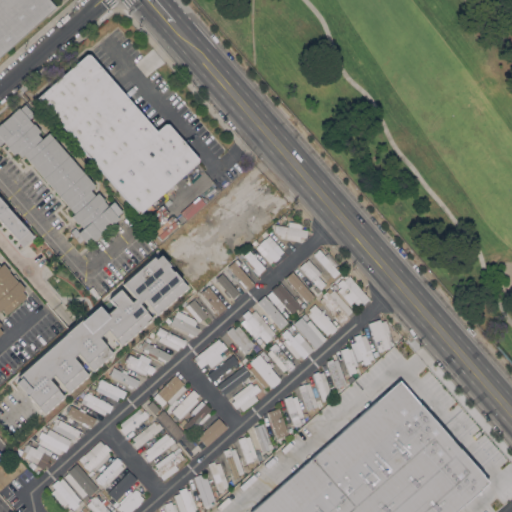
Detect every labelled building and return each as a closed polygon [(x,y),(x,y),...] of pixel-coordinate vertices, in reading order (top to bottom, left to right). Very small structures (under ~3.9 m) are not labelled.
[(0,0),(45,0),(53,8),(0,54),(0,0)] [(138,213),(36,97),(85,54),(89,54),(155,130),(164,123),(167,123),(197,158),(197,162),(138,213)] [(35,112),(28,119),(32,124),(33,123),(39,130),(37,133),(41,138),(47,132),(94,185),(89,190),(94,195),(97,192),(104,200),(103,200),(107,205),(112,201),(121,212),(116,216),(118,218),(111,225),(109,223),(99,232),(100,234),(93,241),(91,238),(86,243),(82,238),(78,242),(69,231),(74,227),(78,231),(82,228),(77,223),(76,224),(70,216),(73,213),(68,208),(69,207),(23,155),(20,157),(16,152),(13,154),(6,147),(7,146),(2,141),(0,142),(0,121),(17,107),(18,108),(25,102),(35,112)] [(0,199),(32,236),(22,246),(0,221),(0,199)] [(170,200),(187,218),(168,235),(152,216),(170,200)] [(279,223),(277,221),(283,215),(285,217),(279,223)] [(253,219),(263,230),(235,254),(225,243),(253,219)] [(279,237),(280,234),(275,234),(276,232),(274,232),(275,224),(287,227),(288,221),(301,223),(300,229),(307,230),(306,237),(302,236),(302,238),(299,237),(299,241),(279,237)] [(283,251),(278,255),(279,256),(274,261),(272,259),(269,263),(255,247),(259,244),(258,244),(263,238),(264,239),(268,235),(283,251)] [(312,254),(318,249),(324,255),(326,253),(337,264),(334,266),(334,267),(338,265),(340,267),(337,270),(339,272),(333,277),(312,254)] [(246,266),(249,263),(243,255),(248,250),(252,254),(254,252),(257,256),(255,257),(266,270),(261,274),(259,273),(256,276),(246,266)] [(79,319),(80,321),(97,306),(104,314),(114,306),(107,299),(118,289),(129,302),(134,298),(121,283),(152,256),(154,258),(158,254),(168,265),(166,266),(171,271),(172,270),(185,286),(154,314),(141,300),(137,304),(150,318),(119,345),(105,330),(97,337),(110,352),(91,370),(76,354),(72,358),(86,374),(66,391),(52,375),(47,379),(62,396),(42,413),(26,395),(27,393),(26,392),(24,394),(14,382),(19,378),(17,375),(79,319)] [(299,266),(304,261),(304,262),(308,259),(320,272),(317,275),(325,284),(319,289),(299,266)] [(227,270),(230,267),(228,264),(233,260),(253,283),(249,287),(247,285),(243,288),(227,270)] [(0,266),(3,263),(9,271),(8,271),(12,275),(14,273),(16,275),(13,277),(17,281),(18,281),(24,288),(20,292),(25,298),(5,315),(1,310),(0,310),(0,266)] [(313,296),(306,302),(284,277),(291,271),(313,296)] [(217,285),(219,283),(216,279),(221,274),(231,285),(231,284),(233,285),(232,286),(238,293),(232,298),(231,296),(228,298),(217,285)] [(368,299),(359,308),(353,301),(349,304),(336,290),(340,287),(336,282),(341,278),(343,281),(348,276),(368,299)] [(331,281),(336,286),(334,288),(332,286),(328,289),(326,286),(331,281)] [(290,314),(283,306),(278,310),(265,295),(279,282),(299,306),(300,305),(299,305),(303,302),(306,305),(299,312),(296,309),(290,314)] [(200,293),(207,287),(225,307),(218,314),(200,293)] [(352,311),(347,315),(348,316),(343,320),(343,319),(339,322),(337,320),(336,321),(332,316),(333,316),(323,304),(322,305),(319,302),(320,302),(319,300),(322,297),(321,295),(328,289),(330,291),(333,289),(352,311)] [(287,322),(279,329),(256,302),(263,295),(287,322)] [(200,306),(201,305),(202,307),(201,308),(207,315),(201,320),(200,319),(198,322),(185,306),(193,298),(200,306)] [(307,315),(308,314),(307,312),(309,310),(308,309),(313,304),(320,311),(322,310),(323,312),(322,313),(324,316),(325,315),(329,318),(328,319),(336,328),(331,334),(329,332),(326,335),(307,315)] [(274,333),(270,336),(271,338),(265,343),(258,335),(254,339),(239,323),(244,319),(241,315),(247,310),(250,313),(254,310),(274,333)] [(182,320),(183,317),(189,320),(187,323),(199,328),(195,336),(192,335),(191,337),(187,334),(188,332),(170,323),(174,316),(182,320)] [(308,325),(309,324),(312,327),(310,328),(322,341),(315,347),(313,344),(310,346),(293,326),(302,318),(308,325)] [(389,331),(388,332),(393,344),(388,345),(389,347),(377,351),(373,338),(371,338),(371,336),(372,336),(371,334),(370,334),(370,332),(367,323),(379,319),(380,322),(385,320),(389,331)] [(226,331),(231,326),(233,328),(237,325),(253,344),(249,347),(250,348),(244,353),(226,331)] [(158,340),(160,336),(155,334),(158,327),(186,341),(182,348),(179,346),(177,350),(158,340)] [(307,354),(302,358),(299,355),(295,358),(281,341),(285,338),(280,333),(285,329),(307,354)] [(154,333),(152,338),(151,337),(148,343),(152,345),(153,343),(155,345),(155,346),(170,354),(167,361),(165,360),(164,362),(156,358),(157,356),(148,351),(147,353),(142,351),(143,349),(138,346),(139,343),(141,344),(143,340),(144,341),(147,335),(149,336),(151,331),(154,333)] [(353,336),(359,334),(360,336),(364,334),(373,358),(368,360),(369,362),(363,364),(353,336)] [(266,345),(262,348),(256,340),(258,338),(261,341),(262,341),(266,345)] [(214,341),(217,345),(221,341),(228,350),(224,353),(222,350),(218,353),(222,358),(210,367),(206,362),(200,367),(199,366),(198,367),(195,363),(196,362),(195,360),(198,358),(196,355),(214,341)] [(266,352),(270,349),(268,347),(274,342),(276,345),(277,344),(279,347),(278,347),(283,353),(284,353),(286,355),(285,355),(288,359),(289,358),(293,362),(292,363),(294,365),(293,366),(294,367),(290,370),(289,369),(288,370),(286,368),(282,371),(266,352)] [(268,356),(265,359),(255,347),(258,344),(262,349),(268,356)] [(339,349),(346,347),(347,349),(351,347),(357,364),(353,366),(355,371),(348,373),(339,349)] [(150,358),(148,363),(154,367),(153,369),(154,369),(152,372),(151,372),(151,374),(149,372),(148,373),(146,372),(147,371),(146,371),(144,374),(125,365),(127,361),(125,360),(128,353),(130,354),(132,349),(136,351),(133,356),(138,358),(140,353),(150,358)] [(237,361),(228,368),(229,369),(225,372),(224,371),(221,373),(222,374),(219,377),(218,376),(211,381),(210,379),(209,380),(206,376),(207,376),(206,374),(207,373),(206,372),(212,367),(213,369),(232,354),(237,361)] [(266,363),(267,362),(270,366),(269,367),(279,379),(278,380),(279,381),(272,387),(271,386),(270,387),(268,384),(264,387),(248,369),(249,367),(245,362),(248,360),(249,362),(258,354),(266,363)] [(344,380),(340,382),(341,385),(335,388),(330,375),(330,376),(329,374),(330,373),(329,371),(328,371),(327,368),(328,368),(328,367),(326,367),(326,365),(327,364),(325,360),(331,358),(332,360),(336,359),(344,380)] [(139,380),(135,388),(109,375),(113,367),(139,380)] [(237,370),(240,374),(246,369),(249,374),(242,380),(244,383),(240,385),(238,382),(223,394),(222,392),(221,393),(219,391),(220,390),(219,389),(223,386),(220,383),(223,381),(223,380),(229,376),(237,370)] [(316,384),(315,384),(311,375),(312,375),(311,373),(317,371),(318,373),(323,371),(331,395),(329,395),(329,397),(327,398),(327,399),(321,401),(316,384)] [(174,374),(183,383),(182,385),(185,388),(169,404),(166,401),(161,406),(152,397),(174,374)] [(95,389),(98,383),(97,382),(99,379),(100,380),(100,378),(115,386),(115,385),(118,386),(117,387),(125,391),(122,398),(118,396),(116,400),(95,389)] [(250,382),(252,385),(255,383),(258,380),(262,385),(258,388),(259,389),(253,394),(257,399),(242,410),(238,406),(235,408),(230,402),(234,400),(231,396),(250,382)] [(352,482),(344,489),(356,501),(360,498),(364,502),(359,506),(364,511),(373,504),(352,481),(362,472),(360,469),(358,471),(355,467),(357,465),(330,435),(378,392),(379,393),(393,381),(432,424),(436,420),(438,424),(439,423),(449,433),(447,434),(450,437),(446,441),(485,484),(453,511),(236,511),(242,507),(246,510),(312,451),(322,462),(329,456),(344,472),(352,482)] [(317,405),(307,409),(306,407),(305,407),(304,405),(305,405),(303,399),(302,399),(301,397),(302,397),(300,391),(299,391),(297,387),(299,387),(298,385),(304,383),(304,384),(309,382),(317,405)] [(192,389),(198,394),(195,397),(198,401),(180,419),(171,411),(192,389)] [(87,392),(112,405),(108,412),(105,411),(103,414),(79,401),(84,393),(86,394),(87,392)] [(283,398),(290,395),(291,397),(295,395),(303,416),(298,418),(300,423),(293,425),(283,398)] [(146,405),(151,400),(159,409),(154,414),(146,405)] [(201,400),(204,403),(210,408),(206,411),(209,414),(198,426),(195,423),(189,430),(183,425),(182,426),(178,423),(183,418),(186,422),(194,414),(190,411),(201,400)] [(95,418),(91,426),(66,413),(71,405),(95,418)] [(141,407),(144,411),(145,410),(148,414),(147,415),(147,416),(137,424),(138,425),(136,427),(135,425),(133,427),(134,428),(131,430),(130,429),(124,434),(123,433),(122,433),(119,430),(120,430),(119,428),(121,427),(119,424),(141,407)] [(287,433),(275,438),(266,411),(278,407),(287,433)] [(178,427),(179,426),(181,428),(180,429),(184,433),(176,439),(155,416),(163,409),(178,427)] [(148,422),(145,419),(149,416),(152,419),(151,419),(155,424),(158,422),(162,427),(161,428),(163,431),(161,433),(159,429),(135,448),(131,444),(134,441),(130,436),(148,422)] [(206,427),(205,426),(209,422),(210,423),(217,416),(222,421),(219,423),(223,426),(209,440),(208,439),(205,442),(202,440),(201,442),(196,437),(206,427)] [(82,432),(79,438),(75,435),(72,439),(50,428),(55,418),(58,419),(82,432)] [(272,447),(267,449),(267,450),(263,452),(263,451),(261,451),(261,450),(260,451),(259,447),(260,447),(259,443),(258,444),(257,442),(258,442),(256,438),(255,436),(255,435),(255,433),(254,433),(252,429),(253,429),(252,426),(260,424),(261,427),(265,425),(272,447)] [(70,440),(64,451),(61,449),(58,454),(37,442),(40,438),(38,437),(41,431),(45,434),(48,428),(70,440)] [(165,433),(166,434),(167,433),(169,436),(170,436),(174,441),(147,461),(143,456),(147,454),(144,450),(152,444),(151,443),(165,433)] [(237,438),(244,436),(244,437),(249,435),(256,456),(252,457),(253,460),(246,463),(237,438)] [(95,470),(92,467),(89,470),(86,468),(85,469),(82,466),(88,460),(87,459),(83,463),(78,459),(83,454),(83,455),(99,440),(103,444),(104,443),(109,449),(110,450),(108,452),(110,454),(95,470)] [(51,450),(49,454),(36,447),(38,443),(51,450)] [(50,456),(46,463),(46,462),(42,469),(36,466),(37,464),(20,455),(22,450),(23,450),(26,445),(28,446),(29,445),(50,456)] [(171,451),(174,455),(175,454),(173,451),(178,446),(181,450),(179,451),(183,457),(174,464),(177,468),(162,480),(159,475),(158,476),(154,470),(156,468),(154,464),(171,451)] [(244,475),(240,477),(239,473),(238,474),(239,477),(233,479),(222,450),(228,448),(229,450),(234,448),(244,475)] [(119,464),(123,467),(103,487),(94,479),(98,475),(98,474),(99,472),(100,473),(102,471),(101,470),(103,468),(103,469),(106,467),(105,466),(106,465),(107,466),(111,462),(110,460),(112,458),(114,459),(116,457),(117,458),(118,457),(121,460),(120,461),(121,462),(119,464)] [(207,463),(213,461),(214,463),(219,462),(228,487),(223,488),(224,490),(218,492),(207,463)] [(95,485),(91,488),(94,491),(88,496),(86,493),(85,494),(86,495),(82,499),(63,476),(67,472),(66,471),(72,466),(73,467),(77,464),(95,485)] [(128,471),(133,475),(129,479),(133,483),(115,500),(107,492),(128,471)] [(209,486),(213,485),(214,490),(210,491),(214,501),(203,506),(192,476),(204,472),(206,479),(209,486)] [(78,504),(72,509),(66,502),(62,506),(50,492),(54,489),(51,484),(57,479),(58,481),(62,477),(73,491),(73,492),(79,499),(76,502),(78,504)] [(235,484),(230,487),(226,481),(231,478),(235,484)] [(196,508),(193,509),(193,511),(185,511),(183,505),(182,506),(181,503),(182,502),(180,495),(179,496),(177,492),(178,491),(178,490),(185,487),(186,491),(190,489),(196,508)] [(129,490),(131,492),(134,489),(135,490),(136,489),(140,492),(138,494),(143,498),(140,502),(136,507),(135,506),(129,511),(123,511),(120,509),(117,511),(115,509),(119,504),(118,502),(129,490)] [(110,511),(93,511),(86,504),(90,500),(89,499),(90,497),(91,498),(95,495),(110,511)] [(108,501),(111,499),(114,502),(115,500),(118,503),(114,507),(108,501)] [(170,501),(171,504),(175,503),(178,511),(165,511),(165,510),(164,510),(163,506),(164,506),(163,504),(170,501)]
